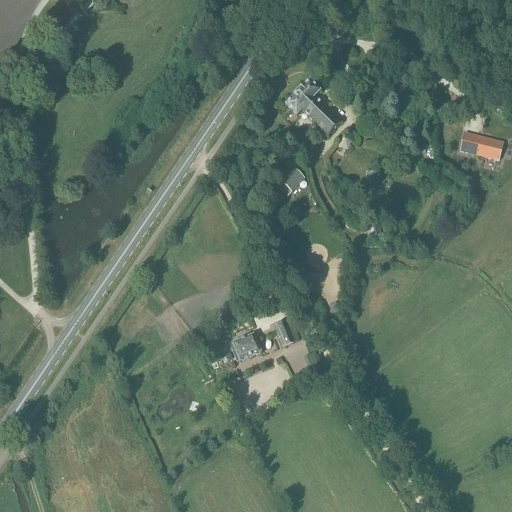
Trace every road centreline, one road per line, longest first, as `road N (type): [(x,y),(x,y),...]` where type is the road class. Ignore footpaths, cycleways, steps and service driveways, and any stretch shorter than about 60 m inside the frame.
road 1 (primary): [(0,434),(288,0)]
road 2 (track): [(190,155),(204,163),(424,511)]
